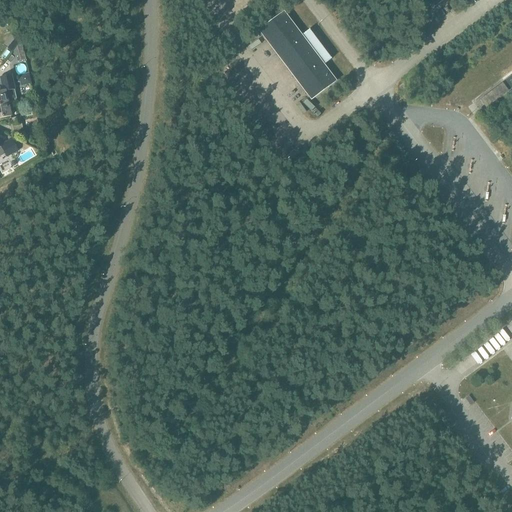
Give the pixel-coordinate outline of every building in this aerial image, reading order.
[(425,0),(432,9),(444,0),(425,0)] [(283,13),(259,31),(311,100),(336,82),(335,82),(323,66),(331,59),(309,31),(310,31),(309,30),(301,37),(283,13),(284,13),(283,13)] [(11,74),(0,76),(0,84),(2,84),(4,89),(14,87),(12,81),(13,81),(11,74)] [(480,100),(486,108),(508,91),(502,83),(480,100)] [(0,105),(8,104),(5,91),(0,92),(0,105)] [(8,104),(0,105),(0,118),(11,116),(8,104)] [(11,119),(12,125),(22,123),(20,117),(11,119)] [(0,158),(5,156),(6,158),(18,152),(13,142),(0,148),(0,158)]
